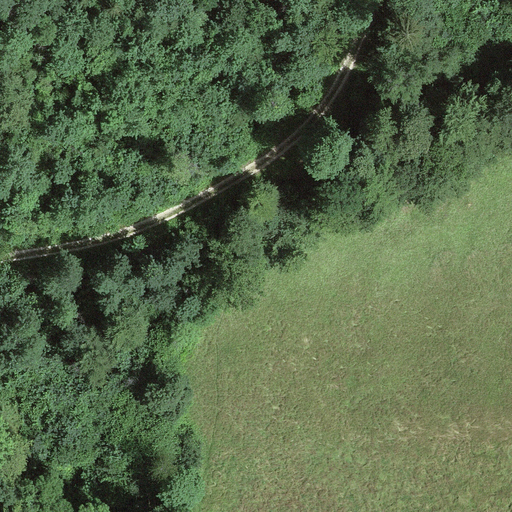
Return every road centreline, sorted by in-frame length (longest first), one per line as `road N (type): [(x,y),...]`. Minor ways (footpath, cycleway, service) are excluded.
road 1 (track): [(269,157),(138,227),(0,260)]
road 2 (track): [(383,0),(321,111),(269,157)]
